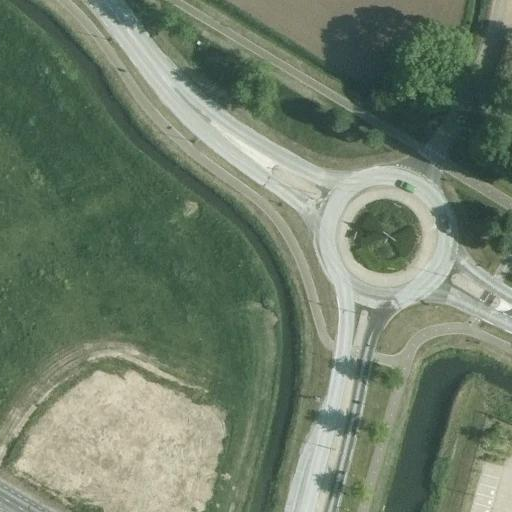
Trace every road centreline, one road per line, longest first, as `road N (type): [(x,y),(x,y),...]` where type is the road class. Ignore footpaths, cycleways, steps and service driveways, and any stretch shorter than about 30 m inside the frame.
road 1 (tertiary): [(350,292),(304,511)]
road 2 (tertiary): [(328,511),(376,301)]
road 3 (unclassified): [(415,181),(477,86),(502,0)]
road 4 (tertiary): [(207,124),(97,0)]
road 5 (tertiary): [(342,189),(207,124)]
road 6 (tertiary): [(207,124),(271,185),(323,217)]
